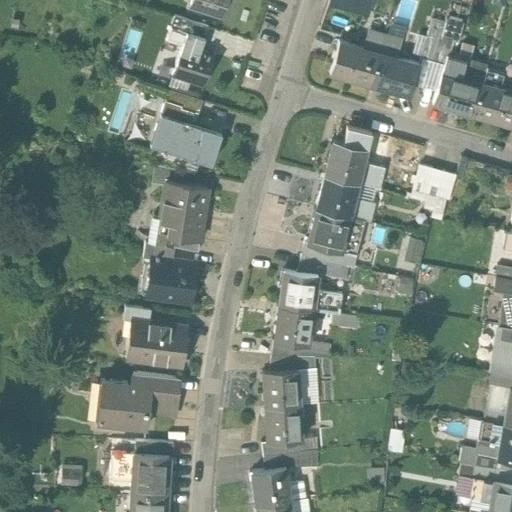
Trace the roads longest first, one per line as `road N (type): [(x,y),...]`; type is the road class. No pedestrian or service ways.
road 1 (residential): [(206,511),(217,381),(247,224),(285,93)]
road 2 (residential): [(285,93),(511,159)]
